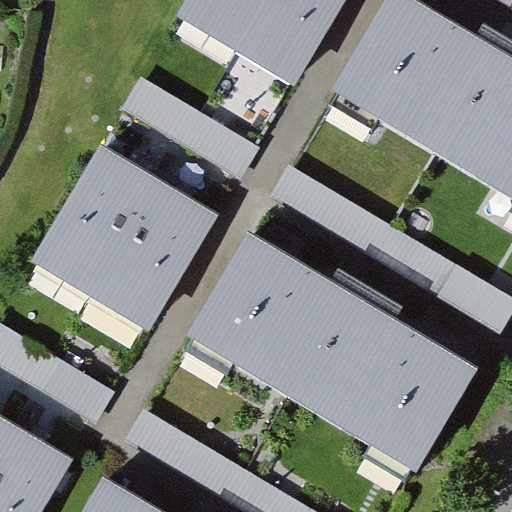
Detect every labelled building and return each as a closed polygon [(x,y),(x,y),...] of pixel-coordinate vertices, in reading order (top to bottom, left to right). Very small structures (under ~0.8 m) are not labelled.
[(343,0),(187,0),(173,24),(285,93),(343,0)] [(511,0),(397,0),(342,99),(511,193),(511,0)] [(258,153),(144,84),(37,261),(152,329),(258,153)] [(511,327),(511,300),(288,172),(192,339),(429,473),(511,327)] [(47,511),(114,396),(0,331),(0,511),(47,511)] [(303,511),(146,419),(90,511),(303,511)]
